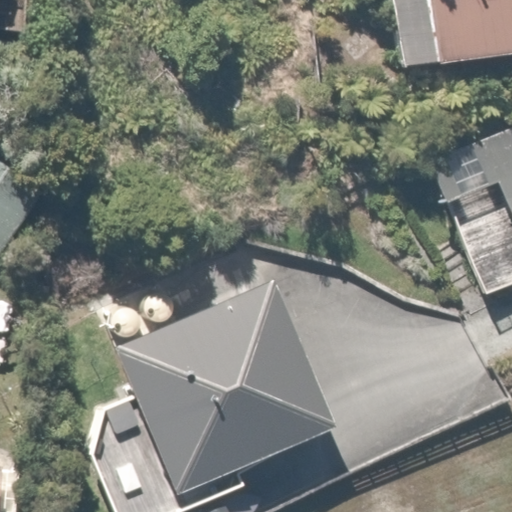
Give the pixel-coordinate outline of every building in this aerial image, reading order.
[(0,0),(0,22),(54,25),(55,0),(0,0)] [(511,0),(434,0),(442,62),(511,53),(511,0)] [(0,234),(34,184),(0,160),(0,234)] [(511,176),(441,209),(484,300),(511,286),(511,176)] [(264,281),(121,348),(194,504),(337,437),(264,281)] [(23,511),(27,466),(0,464),(0,511),(23,511)]
